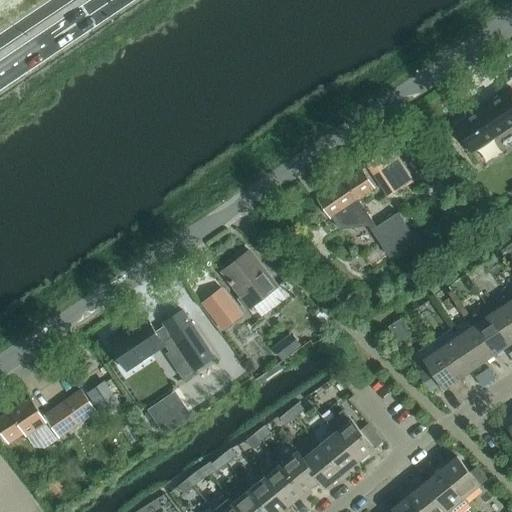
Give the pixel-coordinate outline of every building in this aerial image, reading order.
[(472,153),(511,126),(511,88),(511,89),(468,118),(466,115),(455,123),(457,125),(454,127),(472,153)] [(388,196),(399,189),(414,178),(393,147),(367,165),(388,196)] [(374,189),(361,169),(318,198),(331,218),(339,229),(344,229),(350,220),(343,210),(374,189)] [(248,310),(277,287),(249,251),(222,271),(241,296),(239,298),(248,310)] [(222,287),(201,303),(223,331),(243,315),(222,287)] [(511,342),(511,307),(508,302),(491,314),(511,343),(511,342)] [(159,311),(115,336),(127,358),(177,329),(196,360),(214,349),(188,309),(165,321),(159,311)] [(511,343),(491,314),(474,325),(494,354),(511,343)] [(494,354),(474,325),(457,336),(477,366),(494,354)] [(477,366),(457,336),(440,348),(460,377),(477,366)] [(460,377),(440,348),(423,359),(442,389),(460,377)] [(482,373),(488,382),(495,378),(489,368),(482,373)] [(488,382),(482,373),(475,377),(482,387),(488,382)] [(106,379),(91,390),(105,409),(120,398),(106,379)] [(68,400),(42,417),(30,398),(0,417),(0,429),(9,443),(25,432),(27,436),(46,423),(67,452),(78,444),(72,435),(102,416),(90,399),(74,409),(68,400)] [(290,409),(296,417),(305,409),(299,402),(290,409)] [(296,417),(290,409),(280,417),(286,425),(296,417)] [(335,432),(358,461),(374,448),(343,409),(327,422),(335,432)] [(369,423),(360,430),(374,448),(383,440),(369,423)] [(255,433),(261,440),(270,432),(264,425),(255,433)] [(319,445),(342,474),(358,461),(335,432),(319,445)] [(261,440),(255,433),(246,441),(252,448),(261,440)] [(320,480),(326,487),(342,474),(319,445),(303,458),(320,480)] [(230,448),(221,456),(227,463),(236,455),(230,448)] [(304,493),(320,480),(303,458),(297,451),(281,465),(304,493)] [(227,463),(221,456),(212,463),(218,470),(227,463)] [(465,498),(481,485),(487,480),(477,467),(470,473),(457,457),(441,470),(467,502),(468,502),(465,498)] [(265,478),(288,506),(304,493),(281,465),(265,478)] [(425,483),(449,511),(455,511),(467,502),(441,470),(425,483)] [(187,478),(193,485),(202,478),(197,471),(187,478)] [(193,485),(187,478),(178,486),(184,493),(193,485)] [(249,491),(266,511),(280,511),(288,506),(265,478),(249,491)] [(410,495),(423,511),(449,511),(425,483),(410,495)] [(266,511),(249,491),(234,503),(231,499),(231,500),(240,511),(266,511)] [(423,511),(410,495),(392,510),(394,511),(423,511)] [(146,505),(149,511),(152,511),(161,507),(156,499),(146,505)] [(240,511),(231,500),(215,511),(240,511)]
